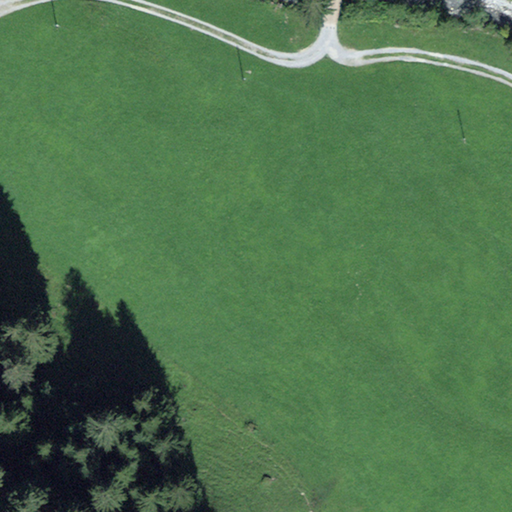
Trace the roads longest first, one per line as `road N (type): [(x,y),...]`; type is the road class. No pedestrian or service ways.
road 1 (track): [(329,27),(310,56),(287,59),(102,0)]
road 2 (track): [(511,82),(438,59),(342,60),(331,49),(329,27)]
